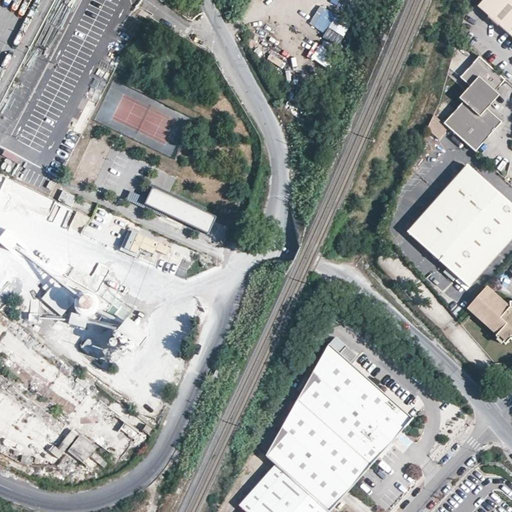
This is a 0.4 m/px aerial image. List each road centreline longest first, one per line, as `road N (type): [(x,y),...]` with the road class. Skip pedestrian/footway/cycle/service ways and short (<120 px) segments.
road 1 (residential): [(0,482),(81,504),(136,484),(172,433),(235,281),(265,253),(288,250)]
road 2 (residential): [(288,250),(368,289),(495,418)]
road 3 (residential): [(288,250),(273,133),(203,0)]
road 4 (unknown): [(511,196),(462,156),(396,223),(456,302)]
road 5 (residential): [(413,511),(495,418)]
